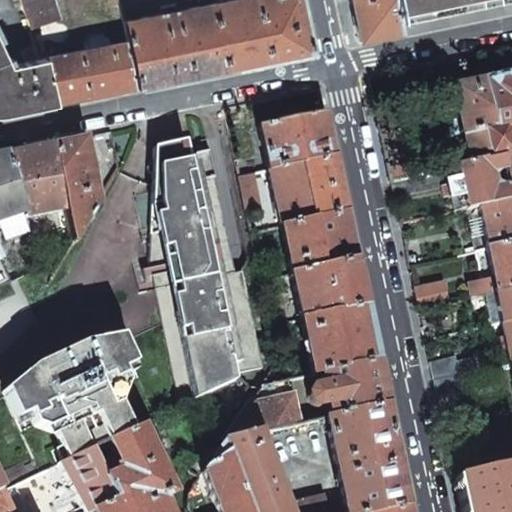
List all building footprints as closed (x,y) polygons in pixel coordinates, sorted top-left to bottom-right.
[(0,0),(0,46),(9,65),(39,59),(30,29),(20,0),(0,0)] [(58,20),(51,0),(20,0),(30,29),(58,20)] [(119,0),(123,19),(160,11),(159,5),(173,2),(174,8),(211,1),(210,0),(119,0)] [(127,40),(136,86),(228,68),(311,51),(304,17),(299,0),(216,0),(211,1),(174,8),(173,2),(159,5),(160,11),(123,19),(127,40)] [(350,0),(350,1),(359,40),(400,32),(397,19),(393,0),(350,0)] [(393,0),(397,19),(486,0),(393,0)] [(45,57),(55,104),(99,94),(136,86),(127,40),(45,57)] [(0,114),(32,108),(55,104),(45,57),(39,59),(9,65),(0,46),(0,114)] [(501,156),(502,159),(511,157),(508,140),(511,138),(511,73),(485,80),(501,156)] [(485,80),(450,87),(466,163),(501,156),(485,80)] [(450,87),(439,89),(456,166),(466,163),(450,87)] [(323,114),(257,127),(265,163),(267,171),(334,158),(327,129),(323,114)] [(84,138),(52,145),(65,210),(71,236),(72,244),(74,245),(98,205),(84,138)] [(181,341),(194,401),(236,381),(234,375),(188,156),(184,142),(154,149),(150,236),(165,232),(188,339),(181,341)] [(23,150),(3,155),(24,214),(25,217),(65,210),(52,145),(23,150)] [(188,156),(234,375),(258,369),(263,363),(243,272),(236,273),(209,151),(188,156)] [(0,155),(0,221),(24,214),(3,155),(0,155)] [(458,179),(443,182),(444,187),(447,200),(462,197),(465,209),(477,207),(510,200),(502,159),(501,156),(466,163),(456,166),(458,179)] [(511,208),(511,156),(511,157),(502,159),(510,200),(511,208)] [(241,158),(234,160),(238,177),(245,175),(243,167),(241,158)] [(334,158),(267,171),(279,228),(345,213),(338,179),(334,158)] [(265,163),(243,167),(245,175),(248,175),(267,171),(265,163)] [(410,165),(387,170),(389,182),(413,176),(410,165)] [(413,176),(389,182),(393,198),(444,187),(443,182),(458,179),(456,166),(413,176)] [(238,177),(242,197),(253,195),(248,175),(245,175),(238,177)] [(511,208),(510,200),(477,207),(486,249),(511,243),(511,208)] [(345,213),(279,228),(290,275),(355,260),(349,231),(345,213)] [(194,401),(181,341),(188,339),(165,232),(150,236),(149,263),(163,324),(123,342),(134,365),(121,371),(127,383),(120,404),(132,431),(141,426),(194,401)] [(511,243),(486,249),(493,283),(495,293),(511,289),(511,243)] [(355,260),(290,275),(300,320),(365,305),(359,278),(355,260)] [(487,281),(468,285),(471,299),(495,293),(493,283),(487,281)] [(416,310),(446,304),(442,285),(413,292),(413,293),(416,310)] [(511,289),(495,293),(502,324),(511,321),(511,289)] [(365,305),(300,320),(312,375),(320,373),(377,361),(370,328),(365,305)] [(281,318),(270,320),(271,327),(282,324),(281,318)] [(511,321),(502,324),(510,364),(511,363),(511,321)] [(54,434),(66,461),(84,453),(91,450),(107,442),(132,431),(120,404),(127,383),(121,371),(134,365),(123,342),(121,338),(83,344),(82,345),(86,354),(48,371),(45,362),(32,368),(2,392),(3,397),(15,420),(27,414),(32,426),(54,434)] [(82,345),(45,362),(48,371),(86,354),(82,345)] [(455,358),(428,363),(432,380),(461,374),(478,371),(475,359),(456,363),(455,358)] [(328,405),(331,417),(386,406),(380,378),(377,361),(320,373),(323,385),(315,387),(312,389),(309,391),(308,394),(308,399),(311,405),(315,407),(320,407),(328,405)] [(461,374),(432,380),(436,398),(465,392),(461,374)] [(257,387),(244,407),(291,396),(288,380),(257,387)] [(244,407),(220,441),(259,433),(297,425),(291,396),(244,407)] [(0,489),(1,492),(40,473),(59,465),(66,461),(54,434),(32,426),(27,414),(15,420),(3,397),(0,397),(0,489)] [(331,417),(325,419),(345,511),(380,511),(408,506),(396,450),(386,406),(331,417)] [(441,422),(444,437),(467,432),(463,417),(441,422)] [(113,501),(93,510),(94,511),(168,511),(163,499),(173,494),(141,426),(132,431),(107,442),(116,464),(112,466),(115,473),(104,478),(102,479),(113,501)] [(259,433),(220,441),(225,453),(247,511),(288,511),(286,504),(259,433)] [(66,461),(59,465),(83,511),(89,511),(93,510),(113,501),(102,479),(104,478),(91,450),(84,453),(66,461)] [(202,468),(200,473),(215,511),(247,511),(225,453),(202,468)] [(511,511),(511,466),(454,481),(460,511),(511,511)] [(9,511),(1,492),(0,492),(0,511),(9,511)] [(327,511),(324,496),(286,504),(288,511),(327,511)]
